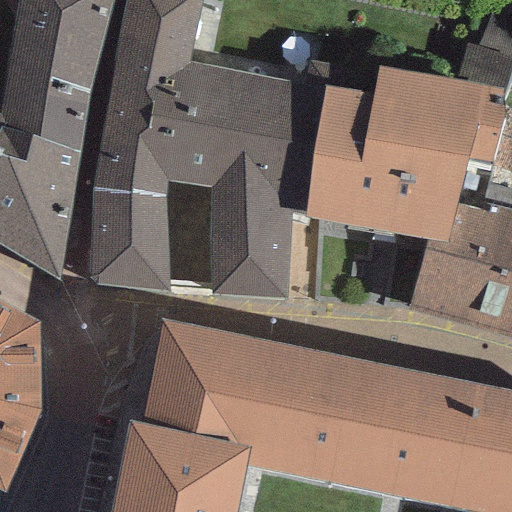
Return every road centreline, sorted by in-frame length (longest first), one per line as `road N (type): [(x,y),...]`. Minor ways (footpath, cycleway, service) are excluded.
road 1 (residential): [(511,373),(416,342),(74,307)]
road 2 (residential): [(74,307),(61,445),(44,511)]
